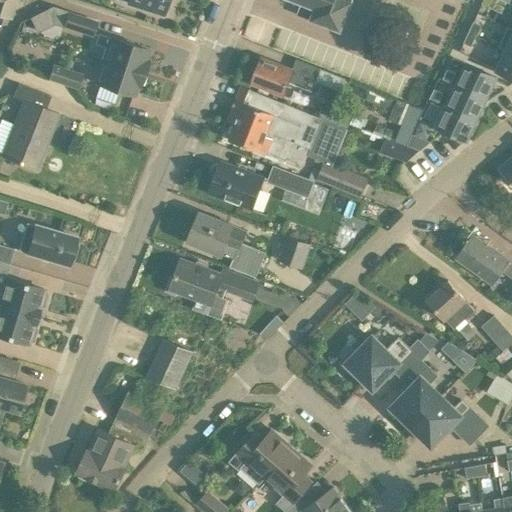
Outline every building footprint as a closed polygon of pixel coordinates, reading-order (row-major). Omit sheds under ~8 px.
[(0,0),(0,12),(9,15),(14,0),(22,3),(22,0),(0,0)] [(127,0),(164,12),(167,0),(127,0)] [(298,13),(341,30),(352,0),(294,0),(302,3),(298,13)] [(97,21),(69,11),(64,25),(93,34),(97,21)] [(469,32),(476,35),(481,24),(474,21),(469,32)] [(511,28),(508,26),(499,45),(510,50),(511,51),(511,28)] [(106,46),(102,58),(145,72),(149,59),(147,58),(150,49),(112,36),(98,32),(95,43),(106,46)] [(469,32),(464,42),(471,46),(476,35),(469,32)] [(501,70),(511,75),(511,51),(510,50),(501,70)] [(344,93),(350,78),(297,58),(294,68),(263,56),(252,82),(283,94),(288,83),(312,92),(316,82),(344,93)] [(145,72),(102,58),(98,72),(100,72),(97,82),(135,94),(138,85),(140,86),(145,72)] [(82,73),(54,64),(49,77),(78,87),(82,73)] [(468,64),(458,85),(486,98),(495,77),(468,64)] [(448,69),(443,78),(451,82),(456,73),(448,69)] [(0,118),(0,152),(3,153),(3,154),(37,168),(59,112),(47,107),(51,96),(18,82),(13,95),(25,100),(15,124),(0,118)] [(486,98),(458,85),(449,105),(476,118),(483,103),(486,98)] [(347,126),(251,88),(230,138),(303,168),(308,154),(325,161),(318,178),(361,195),(369,177),(333,162),(347,126)] [(439,102),(443,93),(434,89),(430,98),(439,102)] [(411,104),(395,141),(407,146),(422,109),(411,104)] [(442,106),(434,124),(467,139),(476,118),(449,105),(447,108),(442,106)] [(385,155),(405,162),(416,152),(418,151),(390,141),(385,155)] [(511,157),(501,168),(511,179),(511,157)] [(265,176),(222,159),(220,163),(218,163),(216,163),(213,165),(212,166),(211,168),(212,171),(215,175),(209,191),(252,208),(265,176)] [(316,180),(274,164),(268,181),(310,196),(316,180)] [(247,229),(201,211),(190,240),(233,257),(229,266),(256,277),(266,251),(242,242),(247,229)] [(77,236),(26,221),(18,249),(68,264),(71,257),(74,258),(78,245),(74,244),(77,236)] [(510,259),(475,233),(458,256),(493,282),(510,259)] [(310,244),(291,236),(282,258),(302,265),(310,244)] [(0,243),(0,260),(9,263),(14,247),(0,243)] [(223,274),(182,259),(175,278),(171,276),(165,291),(176,295),(177,292),(196,299),(197,296),(212,302),(215,294),(223,297),(226,289),(253,299),(259,284),(224,271),(223,274)] [(9,263),(0,260),(0,275),(5,277),(9,263)] [(0,304),(36,316),(40,304),(43,305),(47,293),(44,292),(45,288),(5,277),(0,275),(0,304)] [(475,309),(449,279),(428,297),(455,327),(475,309)] [(36,316),(0,304),(0,334),(28,343),(29,339),(33,340),(37,328),(33,327),(36,316)] [(511,377),(511,352),(507,347),(511,342),(511,333),(495,315),(483,326),(504,351),(497,357),(503,364),(502,365),(511,377)] [(374,388),(393,368),(420,340),(418,339),(410,347),(399,337),(388,348),(373,334),(357,351),(353,348),(340,362),(354,375),(357,371),(374,388)] [(193,351),(164,338),(147,374),(175,388),(193,351)] [(409,427),(442,394),(429,382),(437,374),(421,358),(429,350),(420,340),(393,368),(411,385),(392,405),(402,415),(399,418),(409,427)] [(450,341),(444,348),(454,358),(463,348),(450,341)] [(18,361),(0,356),(0,412),(2,413),(4,407),(18,410),(26,384),(11,380),(13,375),(14,375),(18,361)] [(484,392),(507,403),(511,393),(511,382),(493,374),(484,392)] [(159,383),(145,377),(137,395),(128,390),(117,415),(109,433),(99,428),(89,449),(88,449),(77,471),(115,489),(125,468),(135,445),(144,449),(152,432),(153,433),(160,419),(171,424),(175,415),(164,410),(165,407),(154,402),(156,397),(153,395),(159,383)] [(442,394),(409,427),(419,437),(422,435),(432,444),(451,424),(470,443),(488,424),(463,399),(455,407),(442,394)] [(259,483),(265,476),(266,476),(293,446),(273,429),(260,444),(251,436),(231,460),(240,468),(241,467),(259,483)] [(277,501),(287,510),(305,488),(297,481),(312,463),(293,446),(266,476),(285,493),(277,501)] [(177,471),(197,485),(205,474),(185,459),(177,471)] [(485,463),(476,465),(477,476),(487,474),(485,463)] [(467,477),(477,476),(476,465),(465,467),(467,477)] [(343,511),(350,507),(335,485),(315,499),(308,489),(287,510),(285,511),(286,511),(343,511)] [(205,511),(226,511),(230,508),(207,489),(195,503),(205,511)] [(511,511),(511,495),(503,497),(504,505),(505,511),(511,511)] [(440,511),(448,509),(443,497),(434,500),(438,511),(440,511)] [(505,511),(504,505),(503,497),(493,498),(495,507),(483,509),(483,511),(505,511)] [(483,511),(483,509),(471,511),(469,500),(460,501),(461,511),(483,511)]
